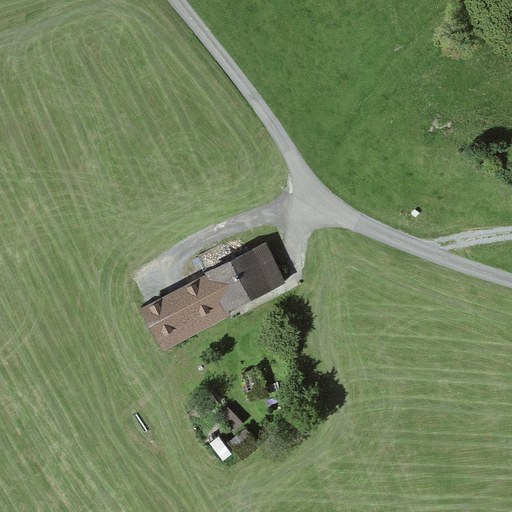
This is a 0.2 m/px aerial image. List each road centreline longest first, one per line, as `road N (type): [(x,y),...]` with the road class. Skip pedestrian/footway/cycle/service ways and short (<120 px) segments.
road 1 (unclassified): [(174,0),(315,192),(355,223),(511,282)]
road 2 (track): [(315,192),(127,283)]
